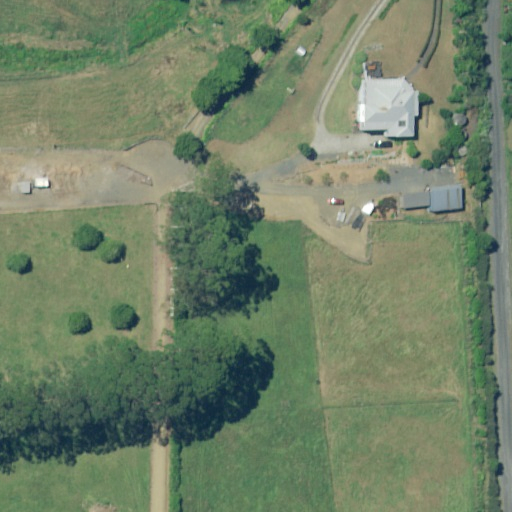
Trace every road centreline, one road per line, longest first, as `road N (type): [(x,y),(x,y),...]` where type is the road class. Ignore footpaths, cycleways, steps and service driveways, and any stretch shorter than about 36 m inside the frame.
road 1 (unknown): [(490,0),(508,511)]
road 2 (unknown): [(375,0),(317,96),(309,139),(256,178)]
road 3 (unknown): [(185,135),(202,103),(289,0)]
